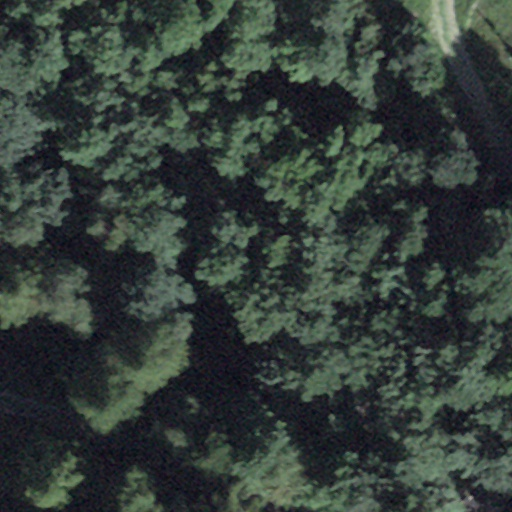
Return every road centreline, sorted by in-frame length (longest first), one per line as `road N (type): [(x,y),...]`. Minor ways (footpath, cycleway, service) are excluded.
road 1 (track): [(0,394),(196,436),(307,511)]
road 2 (track): [(511,149),(415,24),(413,0)]
